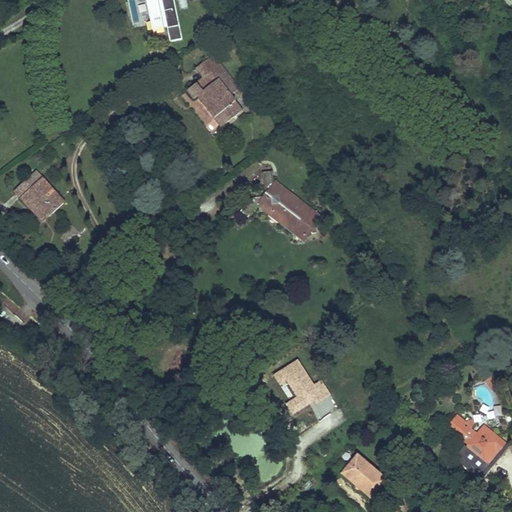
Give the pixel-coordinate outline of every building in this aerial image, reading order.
[(170,42),(182,40),(173,0),(146,0),(152,24),(162,22),(162,20),(165,19),(170,42)] [(162,22),(152,24),(153,31),(164,29),(162,22)] [(198,97),(221,127),(242,111),(230,95),(238,88),(213,55),(200,65),(208,75),(204,78),(187,91),(194,100),(198,97)] [(208,75),(200,65),(196,68),(204,78),(208,75)] [(47,219),(64,203),(35,172),(15,191),(32,210),(36,207),(47,219)] [(272,172),(263,173),(265,191),(269,190),(270,197),(247,200),(247,203),(244,203),(244,207),(242,210),(240,212),(248,218),(259,203),(260,212),(268,211),(273,210),(280,215),(281,220),(281,222),(288,225),(294,224),(295,238),(298,238),(307,236),(307,234),(311,233),(316,233),(315,223),(319,222),(317,211),(307,212),(306,207),(302,208),(301,204),(294,199),(292,203),(288,199),(287,193),(280,194),(274,189),(273,183),(272,172)] [(287,193),(273,183),(274,189),(280,194),(287,193)] [(32,210),(43,222),(47,219),(36,207),(32,210)] [(273,210),(268,211),(281,220),(280,215),(273,210)] [(304,243),(311,233),(307,234),(307,236),(298,238),(304,243)] [(495,385),(491,378),(486,381),(491,388),(495,385)] [(480,477),(508,444),(498,439),(483,427),(477,435),(470,429),(475,423),(468,417),(463,422),(457,417),(448,429),(454,434),(453,435),(460,441),(461,438),(469,444),(460,455),(461,462),(480,477)] [(357,455),(341,474),(370,499),(378,489),(389,498),(400,486),(389,476),(386,480),(357,455)]
